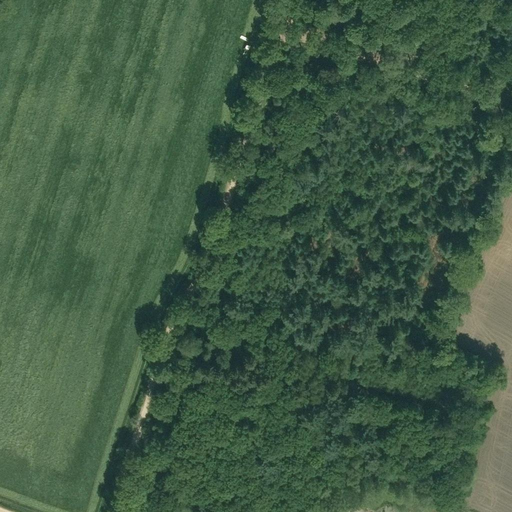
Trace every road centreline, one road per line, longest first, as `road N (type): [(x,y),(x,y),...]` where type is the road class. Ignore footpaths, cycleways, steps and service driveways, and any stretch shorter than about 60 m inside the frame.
road 1 (track): [(163,346),(203,269),(290,0)]
road 2 (track): [(511,104),(279,32)]
road 3 (track): [(112,511),(163,346)]
